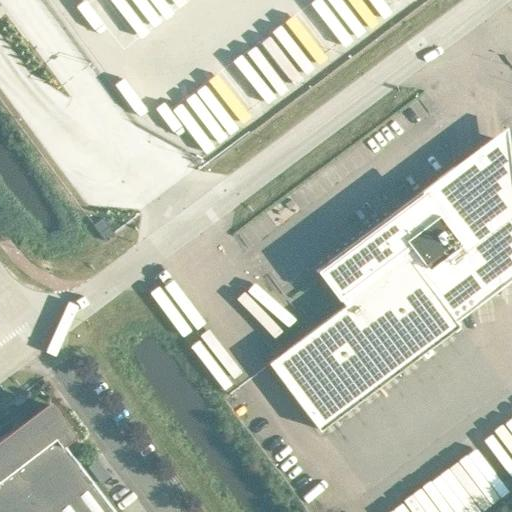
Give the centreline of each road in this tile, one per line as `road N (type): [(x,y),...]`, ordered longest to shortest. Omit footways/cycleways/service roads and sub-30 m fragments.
road 1 (unclassified): [(35,337),(485,0)]
road 2 (unknown): [(363,0),(273,32),(108,51)]
